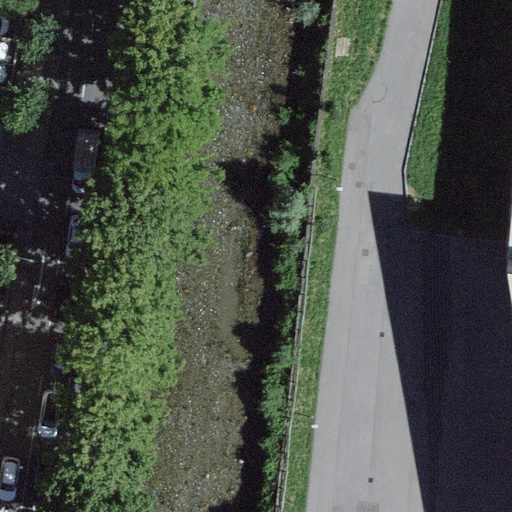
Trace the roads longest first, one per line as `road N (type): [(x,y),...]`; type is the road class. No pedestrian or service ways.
road 1 (secondary): [(31,511),(70,252)]
road 2 (secondary): [(70,252),(111,0)]
